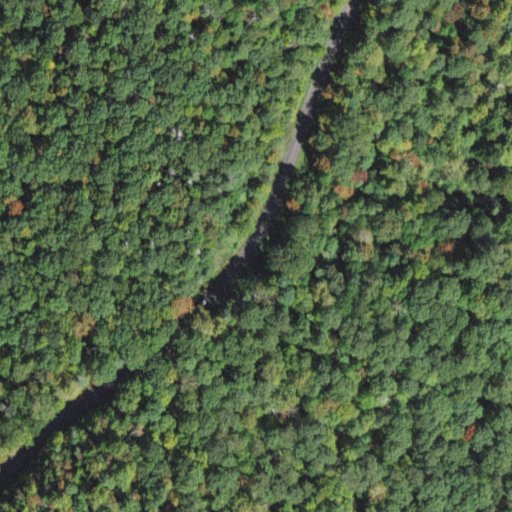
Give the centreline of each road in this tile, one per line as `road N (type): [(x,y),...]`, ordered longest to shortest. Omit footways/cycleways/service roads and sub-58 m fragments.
road 1 (secondary): [(161,342),(230,273),(265,219),(352,0)]
road 2 (secondary): [(0,477),(161,342)]
